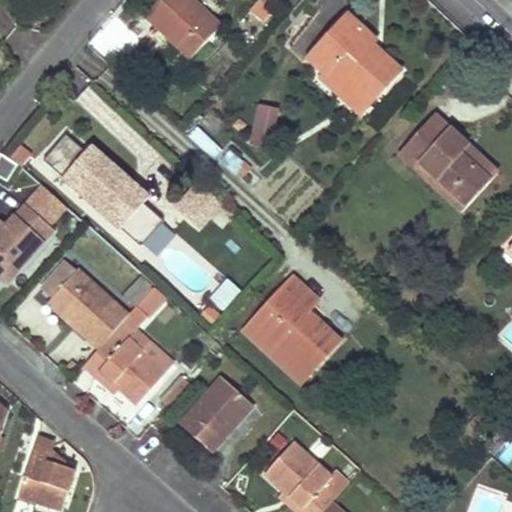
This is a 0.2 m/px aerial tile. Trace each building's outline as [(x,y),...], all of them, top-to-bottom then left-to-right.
[(212,14),(211,16),(209,18),(194,3),(196,2),(193,0),(162,0),(147,15),(192,59),(224,25),(212,14)] [(377,80),(380,84),(384,87),(399,71),(383,56),(378,62),(366,51),(376,41),(349,16),(310,57),(327,73),(331,69),(361,97),(377,80)] [(323,78),(361,113),(384,87),(380,84),(377,80),(361,97),(331,69),(327,73),(323,78)] [(256,105),(248,146),(270,151),(279,110),(256,105)] [(402,155),(410,162),(418,170),(422,165),(467,207),(497,175),(436,118),(402,155)] [(197,127),(188,136),(213,160),(222,151),(197,127)] [(45,163),(122,232),(139,247),(161,222),(126,191),(67,138),(45,163)] [(229,151),(219,164),(242,180),(251,167),(229,151)] [(0,159),(0,180),(7,185),(17,168),(1,158),(0,159)] [(217,206),(196,187),(176,209),(198,228),(217,206)] [(0,269),(1,269),(9,277),(51,230),(25,206),(6,227),(2,224),(0,226),(0,269)] [(79,235),(72,255),(106,266),(113,247),(79,235)] [(64,260),(38,288),(53,301),(79,273),(64,261),(64,260)] [(98,348),(126,320),(127,319),(79,273),(53,301),(72,320),(75,317),(81,322),(75,329),(98,348)] [(136,308),(150,285),(136,276),(122,299),(136,308)] [(242,290),(230,279),(212,298),(225,309),(242,290)] [(313,320),(312,321),(310,323),(304,317),(318,303),(293,280),(255,322),(267,333),(261,340),(293,370),(299,363),(311,374),(339,343),(313,320)] [(220,315),(210,305),(202,313),(212,323),(220,315)] [(127,319),(126,320),(98,348),(84,364),(96,376),(99,373),(135,406),(164,375),(172,366),(153,349),(146,357),(127,341),(137,330),(146,321),(134,310),(127,319)] [(244,332),(300,385),(311,374),(299,363),(293,370),(261,340),(267,333),(255,322),(244,332)] [(188,387),(184,384),(180,380),(171,390),(179,397),(188,387)] [(222,382),(206,398),(191,414),(190,414),(180,424),(209,452),(250,408),(222,382)] [(158,404),(166,412),(179,397),(171,390),(158,404)] [(0,404),(0,434),(9,412),(0,404)] [(55,511),(60,511),(67,493),(74,471),(64,468),(68,465),(39,439),(18,499),(55,511)] [(511,463),(511,442),(499,457),(509,467),(511,463)] [(325,511),(332,505),(334,502),(348,487),(331,472),(328,475),(294,446),(266,476),(282,491),(304,511),(325,511)] [(304,511),(282,491),(279,496),(296,511),(304,511)]
